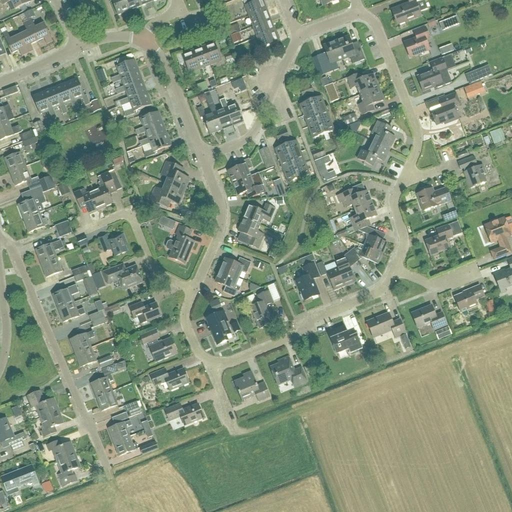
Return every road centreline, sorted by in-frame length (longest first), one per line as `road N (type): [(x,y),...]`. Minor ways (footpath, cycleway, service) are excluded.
road 1 (residential): [(0,241),(13,250),(107,472)]
road 2 (residential): [(394,270),(382,291),(313,319),(303,332),(212,363)]
road 3 (residential): [(357,15),(376,27),(416,130),(402,179)]
road 4 (residential): [(193,292),(155,272),(129,212),(77,234)]
road 5 (residential): [(202,158),(252,133),(299,37)]
road 6 (residential): [(193,292),(221,212),(202,158)]
road 7 (residential): [(202,158),(166,64),(142,41)]
